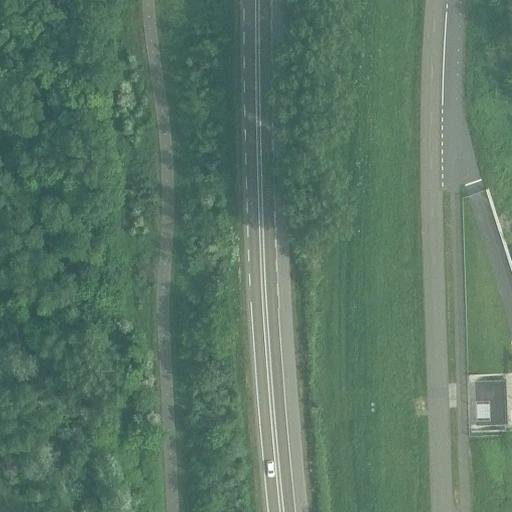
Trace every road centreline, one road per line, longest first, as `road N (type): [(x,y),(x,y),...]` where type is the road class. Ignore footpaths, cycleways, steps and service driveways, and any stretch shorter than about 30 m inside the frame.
road 1 (primary): [(286,511),(263,292),(258,0)]
road 2 (unclassified): [(440,511),(427,162),(433,0)]
